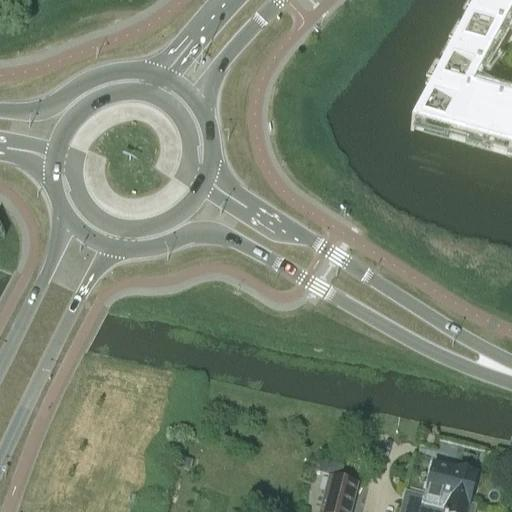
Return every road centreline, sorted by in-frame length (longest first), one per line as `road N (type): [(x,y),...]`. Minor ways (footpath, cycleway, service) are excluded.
road 1 (secondary): [(113,246),(225,234),(411,340),(465,366),(502,371)]
road 2 (secondary): [(502,371),(323,247),(204,180)]
road 3 (secondary): [(0,463),(54,342),(113,246)]
road 4 (secondary): [(159,75),(120,70),(36,111),(0,110)]
road 5 (secondary): [(65,212),(0,363)]
road 6 (tertiary): [(194,102),(278,0)]
road 7 (secondary): [(145,92),(87,104),(56,138),(52,159)]
